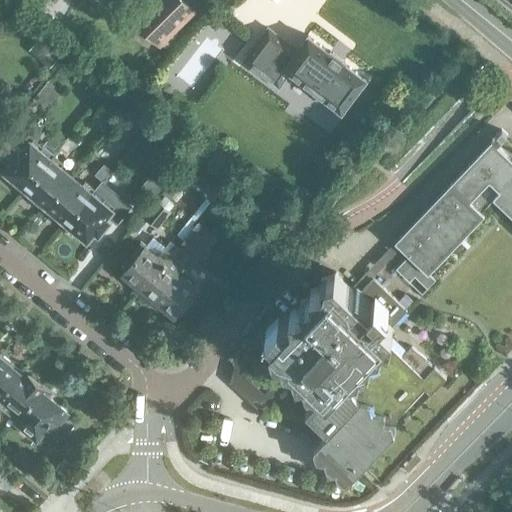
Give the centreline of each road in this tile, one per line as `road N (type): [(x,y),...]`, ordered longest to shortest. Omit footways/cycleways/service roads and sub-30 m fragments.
road 1 (residential): [(338,223),(204,363),(148,403)]
road 2 (residential): [(148,403),(140,369),(0,253)]
road 3 (primary): [(511,385),(388,511)]
road 4 (primary): [(421,511),(511,422)]
